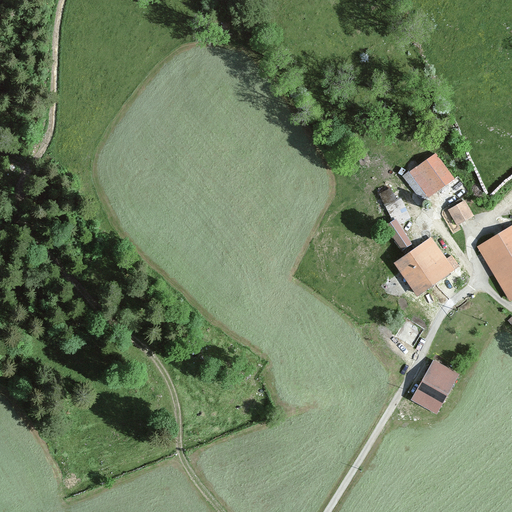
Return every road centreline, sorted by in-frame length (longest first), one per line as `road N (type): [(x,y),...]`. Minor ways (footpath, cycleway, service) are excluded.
road 1 (track): [(63,0),(51,140),(33,194),(41,237),(162,360),(179,393),(182,454),(221,511)]
road 2 (track): [(511,307),(475,282),(467,240),(511,202)]
